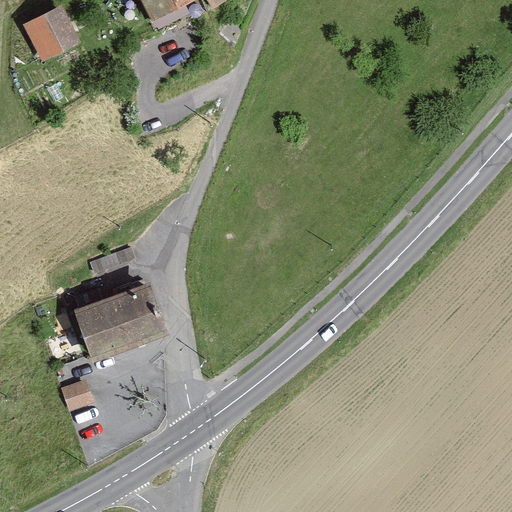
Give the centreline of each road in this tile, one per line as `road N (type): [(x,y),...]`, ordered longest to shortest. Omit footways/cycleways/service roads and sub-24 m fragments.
road 1 (residential): [(195,434),(175,282),(181,238),(274,0)]
road 2 (tertiary): [(511,131),(432,223),(303,347),(195,434)]
